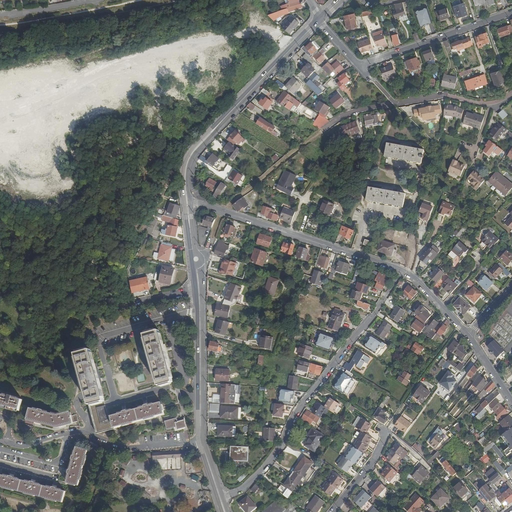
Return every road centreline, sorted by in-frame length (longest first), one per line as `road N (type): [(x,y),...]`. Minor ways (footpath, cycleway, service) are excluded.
road 1 (track): [(291,49),(261,26),(0,108)]
road 2 (residential): [(221,497),(241,489),(281,448),(294,412),(403,270)]
road 3 (residential): [(403,270),(191,200)]
road 4 (residential): [(358,64),(511,10)]
road 5 (secondary): [(226,119),(319,19)]
road 6 (residential): [(168,319),(100,339),(117,401)]
road 7 (track): [(446,95),(361,111),(321,132)]
road 8 (secondary): [(226,119),(184,164),(192,231)]
